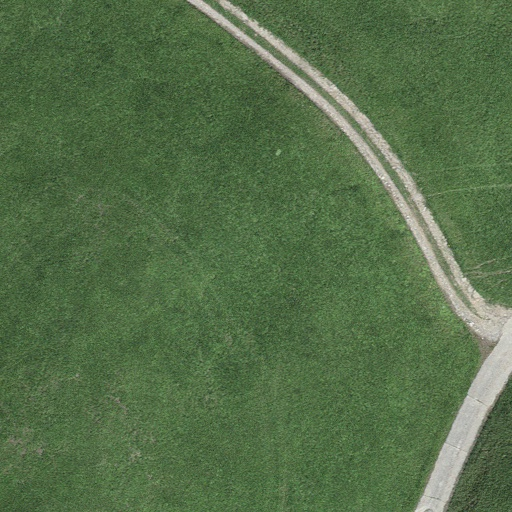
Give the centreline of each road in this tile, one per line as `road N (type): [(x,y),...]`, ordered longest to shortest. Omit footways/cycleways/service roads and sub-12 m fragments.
road 1 (track): [(229,0),(396,149),(481,322),(511,324)]
road 2 (track): [(511,345),(429,511)]
